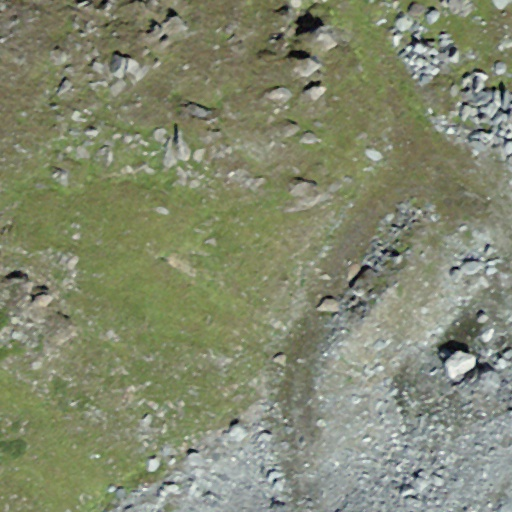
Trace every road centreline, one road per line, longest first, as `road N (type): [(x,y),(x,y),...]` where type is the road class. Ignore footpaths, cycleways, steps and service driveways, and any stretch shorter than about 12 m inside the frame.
road 1 (track): [(417,144),(317,279),(294,376),(299,428),(316,475),(354,511)]
road 2 (track): [(511,227),(417,144),(342,0)]
